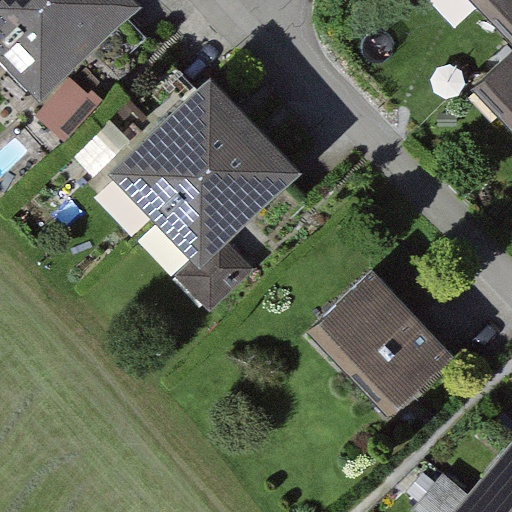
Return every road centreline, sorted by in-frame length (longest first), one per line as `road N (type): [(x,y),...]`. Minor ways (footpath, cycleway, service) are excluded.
road 1 (residential): [(243,0),(511,283)]
road 2 (track): [(356,511),(511,362)]
